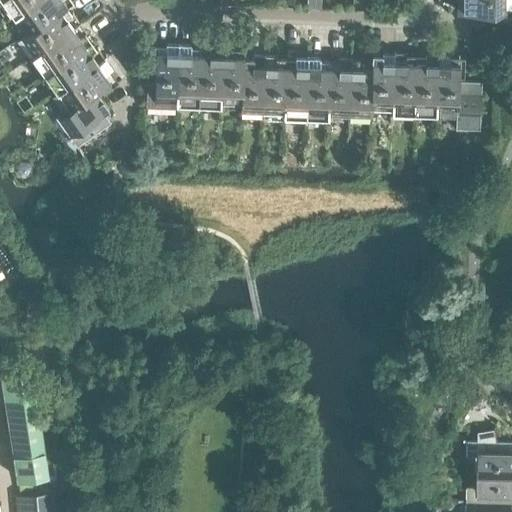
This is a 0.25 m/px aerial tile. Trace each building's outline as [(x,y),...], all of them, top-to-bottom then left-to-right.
[(0,0),(0,4),(9,18),(34,0),(0,0)] [(21,35),(64,6),(71,1),(69,0),(34,0),(9,18),(21,35)] [(351,0),(352,9),(363,9),(362,0),(351,0)] [(456,0),(457,11),(491,11),(491,9),(511,9),(511,0),(456,0)] [(64,6),(21,35),(14,40),(26,58),(79,21),(72,11),(69,13),(64,6)] [(511,22),(511,9),(491,9),(491,11),(491,22),(511,22)] [(79,21),(26,58),(39,76),(89,41),(83,33),(86,31),(79,21)] [(511,33),(511,22),(491,22),(491,34),(511,33)] [(148,48),(147,81),(146,104),(176,105),(178,41),(159,40),(159,48),(148,48)] [(94,48),(89,41),(39,76),(52,94),(104,57),(96,46),(94,48)] [(197,106),(200,45),(190,44),(190,41),(178,41),(176,105),(197,106)] [(218,106),(221,43),(209,42),(209,45),(200,45),(197,106),(218,106)] [(240,107),(243,54),(243,46),(234,46),(234,43),(221,43),(218,106),(240,107)] [(391,113),(394,49),(382,49),(382,52),(372,52),(371,60),(369,120),(370,120),(371,112),(391,113)] [(406,50),(394,49),(391,113),(413,114),(415,53),(406,53),(406,50)] [(415,53),(413,114),(434,114),(437,51),(425,51),(425,54),(415,53)] [(437,51),(434,114),(456,115),(455,127),(479,128),(480,80),(458,79),(459,60),(449,60),(450,52),(437,51)] [(261,115),(263,52),(252,52),(252,55),(243,54),(240,107),(240,114),(261,115)] [(263,52),(261,115),(283,116),(285,56),(276,56),(277,53),(263,52)] [(285,56),(283,116),(304,117),(307,54),(295,54),(295,56),(285,56)] [(307,54),(304,117),(326,118),(328,58),(320,57),(320,55),(307,54)] [(338,58),(328,58),(326,118),(347,119),(350,56),(338,55),(338,58)] [(363,56),(350,56),(347,119),(369,120),(371,60),(363,59),(363,56)] [(104,57),(52,94),(63,111),(56,116),(69,136),(108,108),(99,94),(113,84),(104,71),(110,67),(104,57)] [(488,171),(488,160),(478,160),(478,171),(488,171)] [(32,170),(31,166),(29,163),(25,161),(21,162),(18,164),(16,168),(17,172),(19,175),(23,176),(27,176),(30,173),(32,170)] [(40,289),(16,293),(18,307),(23,306),(26,323),(42,320),(39,303),(42,302),(40,289)] [(31,366),(7,369),(7,371),(10,393),(18,441),(23,474),(23,476),(47,472),(43,448),(31,366)] [(511,386),(511,378),(508,375),(499,384),(507,392),(511,386)] [(481,470),(511,470),(511,439),(499,439),(496,428),(479,430),(479,439),(469,438),(468,455),(481,455),(481,470)] [(511,470),(481,470),(480,484),(467,484),(467,499),(511,500),(511,470)] [(53,511),(53,494),(35,495),(20,496),(20,511),(53,511)] [(511,511),(511,500),(467,499),(466,511),(511,511)]
